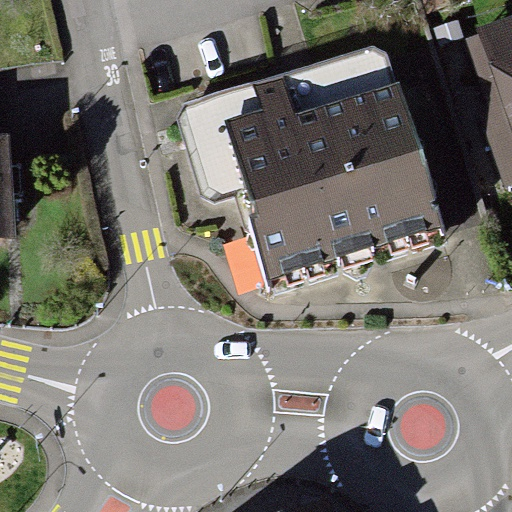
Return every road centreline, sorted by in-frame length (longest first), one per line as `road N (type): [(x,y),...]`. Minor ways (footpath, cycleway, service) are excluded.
road 1 (residential): [(87,0),(159,339)]
road 2 (primary): [(376,366),(227,355)]
road 3 (primary): [(456,493),(497,449),(496,397),(480,371)]
road 4 (primary): [(240,451),(362,465)]
